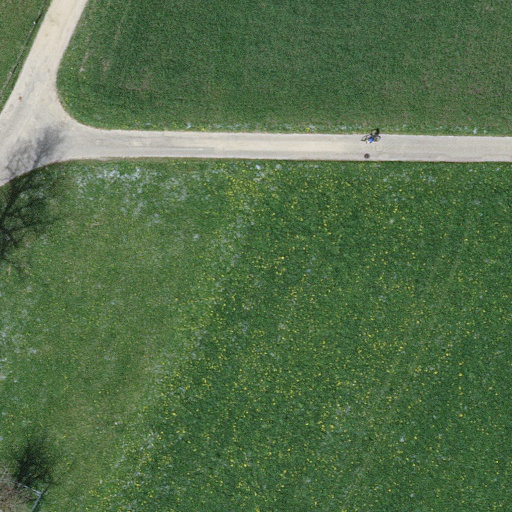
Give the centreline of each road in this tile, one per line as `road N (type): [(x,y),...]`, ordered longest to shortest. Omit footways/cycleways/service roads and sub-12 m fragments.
road 1 (unclassified): [(3,130),(511,147)]
road 2 (unclassified): [(66,0),(3,130)]
